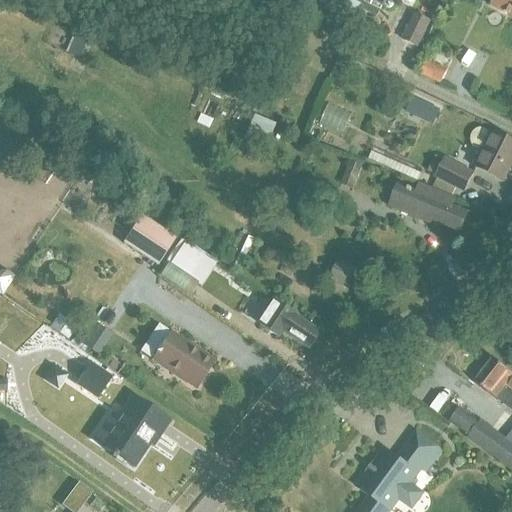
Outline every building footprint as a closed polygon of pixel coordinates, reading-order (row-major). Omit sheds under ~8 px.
[(383,8),(386,0),(341,0),(344,8),(351,12),(359,9),(360,8),(368,12),(373,3),(383,8)] [(511,0),(493,0),(490,7),(511,17),(511,0)] [(403,40),(417,48),(430,22),(416,15),(403,40)] [(76,34),(68,53),(79,58),(87,39),(76,34)] [(427,62),(420,75),(441,85),(447,72),(436,66),(427,62)] [(412,109),(438,123),(447,105),(421,92),(412,109)] [(329,103),(324,126),(352,132),(357,109),(329,103)] [(214,126),(217,114),(204,110),(200,121),(214,126)] [(276,134),(280,118),(255,113),(252,129),(276,134)] [(474,145),(482,150),(473,167),(504,183),(511,166),(511,142),(484,128),(480,128),(477,129),(473,132),(471,136),(471,140),(472,144),(474,145)] [(428,172),(437,176),(436,178),(465,192),(474,175),(445,160),(445,161),(435,156),(428,172)] [(367,169),(363,167),(350,162),(341,185),(353,190),(358,179),(362,181),(367,169)] [(420,216),(461,232),(468,215),(452,208),(455,201),(420,186),(416,194),(398,187),(390,207),(419,219),(420,216)] [(175,242),(142,219),(124,246),(157,268),(175,242)] [(182,242),(168,262),(192,279),(207,258),(182,242)] [(329,286),(347,294),(357,272),(339,264),(329,286)] [(0,267),(0,289),(6,292),(14,273),(0,267)] [(236,279),(233,284),(253,296),(256,291),(236,279)] [(317,337),(280,312),(272,307),(259,327),(278,340),(283,333),(308,350),(317,337)] [(113,335),(94,322),(79,343),(98,356),(113,335)] [(154,361),(190,386),(196,390),(213,365),(170,337),(154,361)] [(483,372),(476,382),(499,399),(509,406),(511,405),(511,373),(493,359),(483,372)] [(75,385),(97,400),(112,377),(90,362),(75,385)] [(87,441),(99,449),(132,471),(155,436),(159,439),(167,426),(131,402),(117,423),(104,415),(87,441)] [(459,409),(450,422),(469,436),(467,438),(511,471),(511,434),(507,442),(480,422),(478,423),(459,409)] [(167,431),(158,447),(171,455),(180,438),(167,431)] [(398,460),(385,450),(357,488),(370,498),(359,511),(389,511),(398,501),(412,511),(425,494),(411,483),(421,469),(426,473),(442,452),(417,434),(398,460)]
